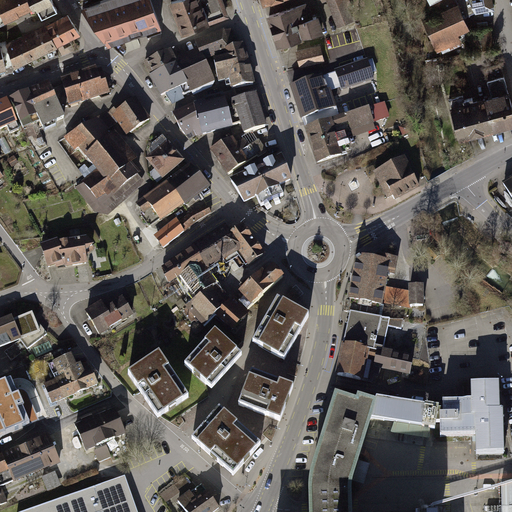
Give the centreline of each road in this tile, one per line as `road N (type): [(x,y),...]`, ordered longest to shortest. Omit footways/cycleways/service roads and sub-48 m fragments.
road 1 (residential): [(265,506),(240,498),(125,397),(48,293)]
road 2 (secondary): [(265,506),(318,352),(324,274)]
road 3 (secondary): [(318,227),(246,0)]
road 4 (residential): [(234,202),(128,279),(48,293)]
road 5 (unknown): [(310,377),(408,396),(437,394),(480,374),(511,376)]
road 6 (residential): [(98,53),(121,66),(234,202)]
road 7 (unknown): [(511,466),(363,503)]
road 8 (tertiary): [(341,243),(467,179)]
